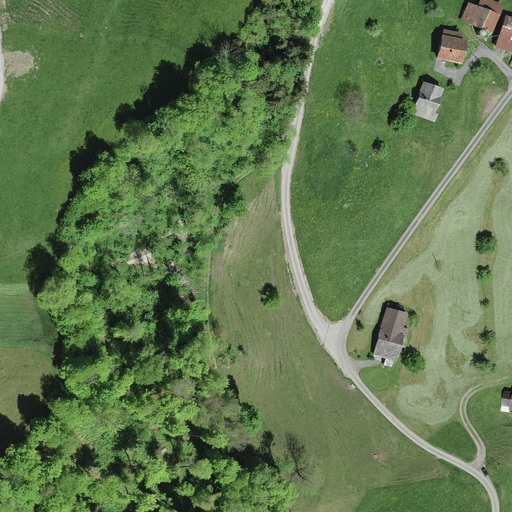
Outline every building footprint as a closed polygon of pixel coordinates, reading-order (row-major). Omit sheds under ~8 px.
[(480,0),(477,9),(467,4),(460,21),(490,34),(502,6),(488,0),(480,0)] [(511,20),(505,18),(496,49),(511,54),(511,20)] [(465,40),(442,34),(435,58),(459,64),(465,40)] [(442,92),(423,84),(411,115),(430,123),(442,92)] [(407,315),(385,308),(372,353),(394,360),(407,315)]
